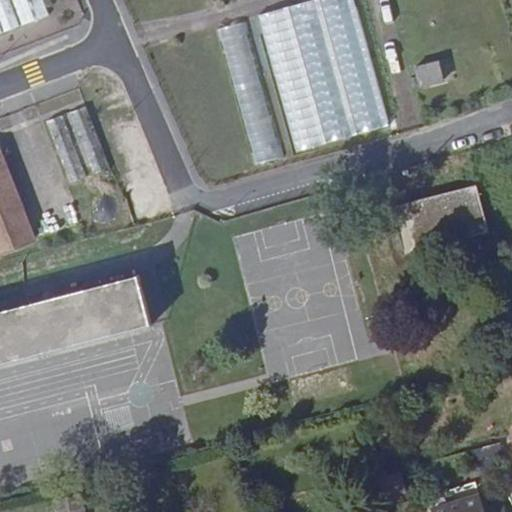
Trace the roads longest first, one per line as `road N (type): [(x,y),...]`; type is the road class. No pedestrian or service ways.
road 1 (unknown): [(511,341),(75,469),(0,476)]
road 2 (residential): [(114,39),(184,190),(207,204),(503,117)]
road 3 (unclassified): [(114,39),(0,87)]
